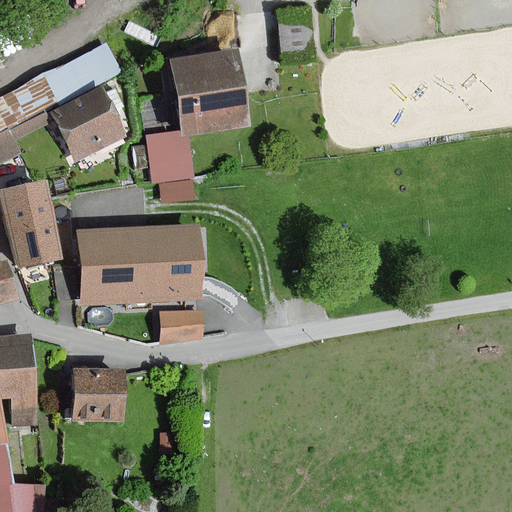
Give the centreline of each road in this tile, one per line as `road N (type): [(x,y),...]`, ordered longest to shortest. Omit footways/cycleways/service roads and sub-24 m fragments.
road 1 (residential): [(511,301),(156,357),(26,325)]
road 2 (track): [(275,340),(259,252),(237,219),(195,207),(77,218)]
